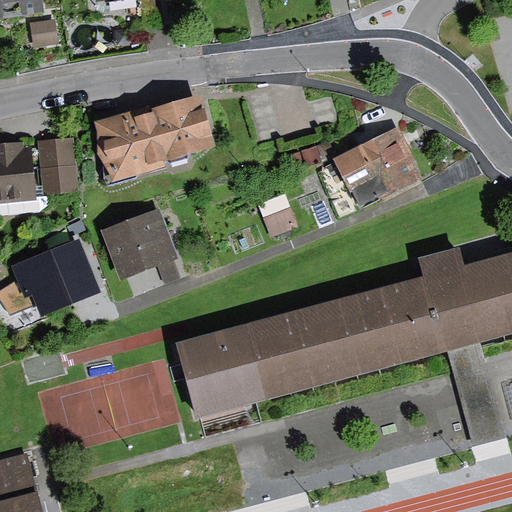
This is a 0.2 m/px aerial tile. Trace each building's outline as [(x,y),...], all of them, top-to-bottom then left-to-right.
[(38,0),(0,0),(0,15),(40,10),(38,0)] [(158,26),(154,0),(139,0),(144,28),(158,26)] [(52,22),(33,25),(36,45),(55,43),(52,22)] [(102,127),(103,154),(116,176),(166,162),(164,157),(209,144),(197,103),(138,120),(137,117),(102,127)] [(403,146),(395,131),(338,160),(360,203),(412,177),(398,149),(403,146)] [(350,137),(332,143),(337,157),(355,148),(350,137)] [(33,198),(29,151),(21,151),(21,146),(0,147),(0,210),(1,211),(8,214),(41,212),(47,205),(46,197),(33,198)] [(70,166),(51,168),(53,187),(72,185),(70,166)] [(296,226),(289,210),(265,220),(272,236),(296,226)] [(124,272),(169,256),(155,218),(110,235),(124,272)] [(453,373),(473,445),(480,443),(506,436),(486,365),(478,336),(511,326),(511,245),(463,259),(458,242),(417,253),(422,270),(189,334),(177,338),(198,413),(446,345),(453,373)] [(88,288),(73,252),(71,253),(68,246),(29,262),(32,271),(21,276),(28,292),(39,287),(47,305),(88,288)] [(42,511),(25,450),(0,456),(0,511),(42,511)]
